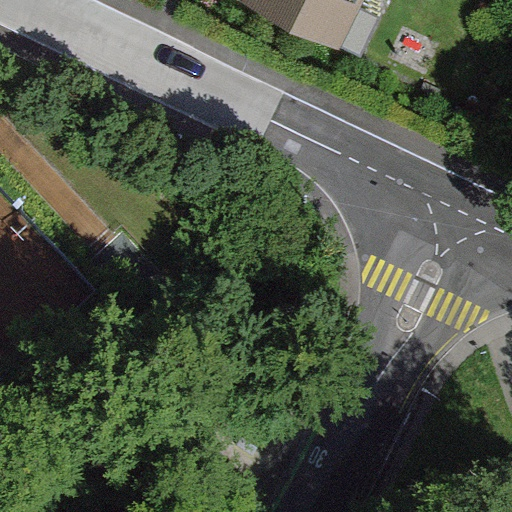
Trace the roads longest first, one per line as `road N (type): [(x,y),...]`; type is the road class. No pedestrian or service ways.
road 1 (residential): [(24,0),(461,208)]
road 2 (residential): [(461,208),(312,511)]
